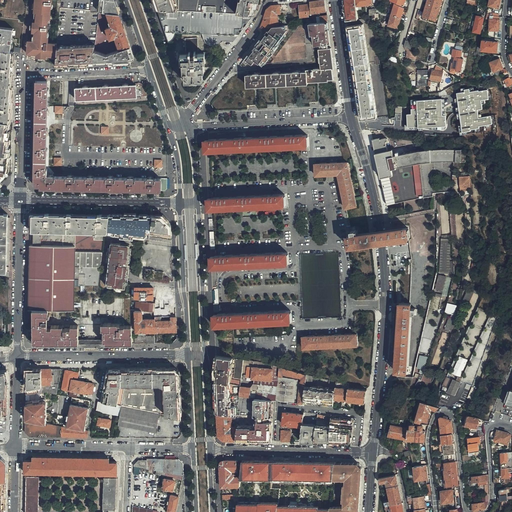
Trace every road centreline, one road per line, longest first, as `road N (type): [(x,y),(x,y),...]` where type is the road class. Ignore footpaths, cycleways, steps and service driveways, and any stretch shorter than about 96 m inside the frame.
road 1 (residential): [(354,128),(384,280),(371,452)]
road 2 (residential): [(20,201),(22,72),(149,70)]
road 3 (residential): [(468,511),(455,419),(445,412),(432,419),(427,441),(436,511)]
road 4 (residential): [(187,126),(351,117)]
road 5 (residential): [(276,450),(277,404),(356,415),(356,453)]
road 6 (residential): [(20,201),(179,202)]
road 7 (residential): [(16,356),(20,201)]
road 8 (residential): [(354,128),(445,134),(453,99),(468,103),(471,113)]
road 9 (secondary): [(179,202),(187,354)]
road 10 (secondary): [(204,354),(197,202)]
road 11 (residential): [(185,119),(269,0)]
road 12 (secondary): [(185,119),(142,0)]
